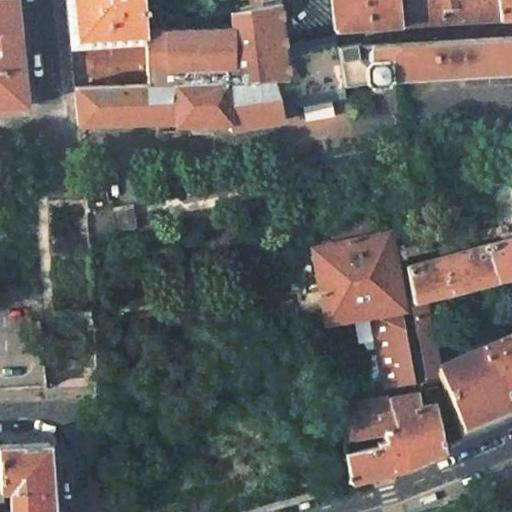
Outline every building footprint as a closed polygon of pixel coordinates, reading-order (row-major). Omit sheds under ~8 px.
[(14,0),(0,0),(0,107),(25,106),(20,54),(14,0)] [(64,0),(69,44),(146,40),(144,29),(141,0),(64,0)] [(149,68),(150,84),(275,79),(275,77),(338,64),(335,46),(334,42),(285,50),(279,1),(240,8),(239,0),(228,0),(229,13),(230,27),(247,27),(247,55),(232,55),(232,66),(149,68)] [(228,0),(209,0),(210,14),(229,13),(228,0)] [(239,0),(240,8),(279,1),(278,0),(239,0)] [(329,0),(333,30),(398,26),(396,0),(329,0)] [(495,0),(396,0),(398,26),(497,19),(495,0)] [(511,0),(495,0),(497,19),(511,18),(511,0)] [(511,18),(497,19),(499,37),(511,35),(511,18)] [(497,19),(398,26),(399,42),(399,43),(499,37),(497,19)] [(146,40),(149,68),(232,66),(232,55),(247,55),(247,27),(230,27),(144,29),(146,40)] [(389,79),(511,71),(511,35),(499,37),(399,43),(357,46),(356,42),(335,46),(338,64),(275,77),(275,79),(290,118),(368,104),(364,80),(369,84),(384,83),(389,79)] [(149,68),(146,40),(69,44),(69,46),(71,70),(73,86),(150,84),(149,68)] [(227,129),(290,118),(275,79),(150,84),(73,86),(77,124),(173,121),(173,125),(226,123),(227,129)] [(110,207),(85,206),(84,206),(86,233),(113,229),(110,207)] [(327,221),(332,243),(368,235),(363,214),(327,221)] [(370,314),(402,308),(401,305),(388,231),(368,235),(332,243),(311,247),(318,290),(321,306),(323,320),(324,322),(370,314)] [(511,237),(485,245),(489,262),(494,281),(511,276),(511,237)] [(425,299),(494,281),(489,262),(485,245),(447,254),(407,265),(413,302),(425,299)] [(318,290),(298,293),(300,309),(321,306),(318,290)] [(430,328),(425,299),(413,302),(417,330),(420,330),(430,328)] [(321,306),(300,309),(299,309),(301,323),(323,320),(321,306)] [(370,314),(386,397),(416,393),(402,308),(370,314)] [(435,357),(430,328),(420,330),(417,330),(422,359),(425,359),(435,357)] [(511,344),(439,377),(441,384),(463,442),(511,420),(511,344)] [(426,387),(441,384),(439,377),(435,357),(425,359),(422,359),(426,387)] [(408,466),(444,450),(434,404),(434,403),(418,405),(416,393),(386,397),(378,398),(382,431),(384,439),(376,441),(376,445),(346,450),(351,481),(408,466)] [(382,431),(378,398),(340,404),(342,421),(343,438),(382,431)] [(49,443),(0,444),(0,487),(10,487),(12,511),(51,511),(53,511),(49,443)] [(435,499),(433,493),(417,499),(420,505),(435,499)]
